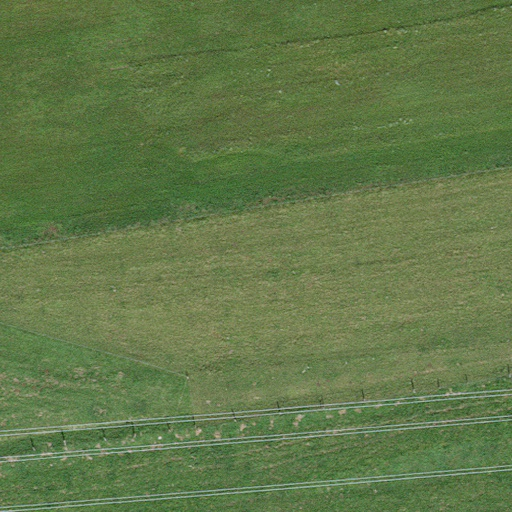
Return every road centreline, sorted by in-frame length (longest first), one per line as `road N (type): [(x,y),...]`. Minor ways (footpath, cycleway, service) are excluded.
road 1 (track): [(0,433),(511,362)]
road 2 (track): [(216,401),(0,331)]
